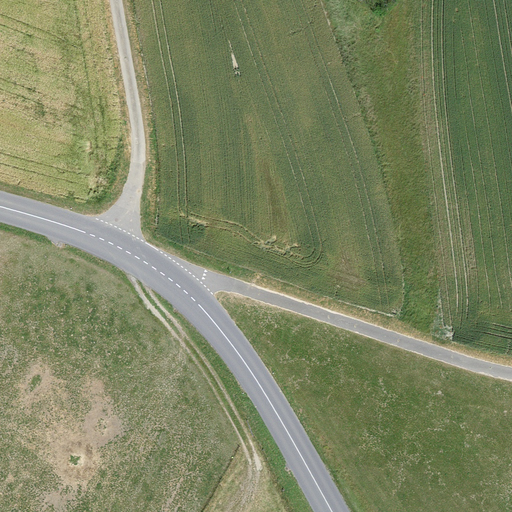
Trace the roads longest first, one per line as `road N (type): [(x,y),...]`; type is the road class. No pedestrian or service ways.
road 1 (tertiary): [(332,511),(254,375),(185,291),(109,242),(0,206)]
road 2 (track): [(165,275),(233,287),(511,373)]
road 3 (track): [(116,0),(139,138),(131,203),(115,246)]
